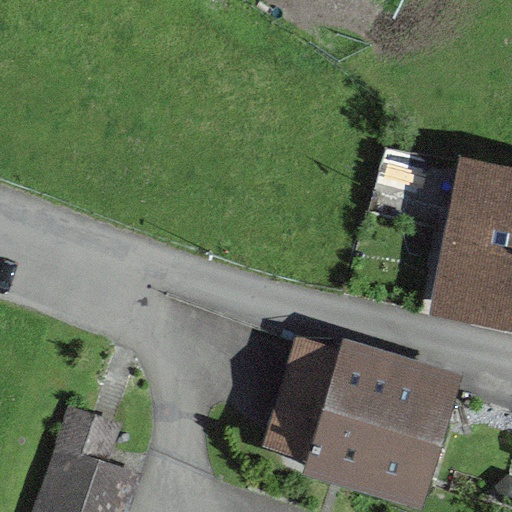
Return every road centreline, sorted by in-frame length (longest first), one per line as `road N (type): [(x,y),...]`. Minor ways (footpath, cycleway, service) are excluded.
road 1 (residential): [(0,220),(511,360)]
road 2 (unknown): [(186,272),(125,448),(185,469),(171,511)]
